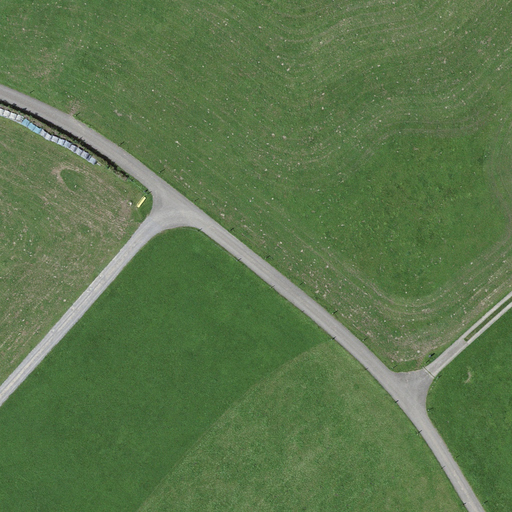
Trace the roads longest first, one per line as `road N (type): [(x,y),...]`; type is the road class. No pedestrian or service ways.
road 1 (unclassified): [(476,511),(407,394),(300,299),(116,154),(0,91)]
road 2 (track): [(177,201),(0,394)]
road 3 (track): [(407,394),(511,303)]
